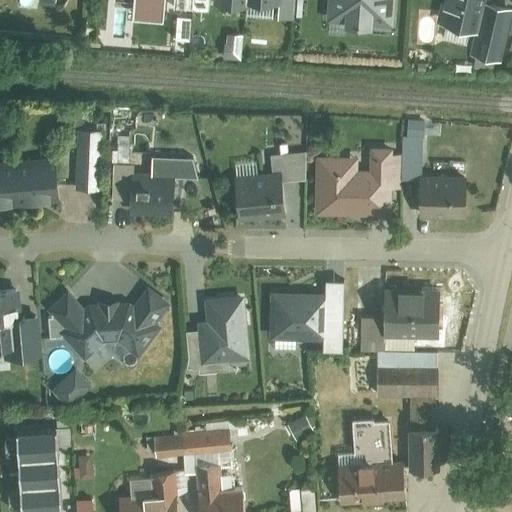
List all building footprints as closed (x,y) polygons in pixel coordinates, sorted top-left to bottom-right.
[(134,0),(134,11),(166,13),(167,0),(177,0),(177,2),(194,5),(194,0),(134,0)] [(282,0),(281,14),(295,15),(295,0),(282,0)] [(329,0),(328,17),(395,22),(396,0),(329,0)] [(442,0),(439,18),(476,27),(471,48),(504,56),(511,20),(511,0),(508,0),(442,0)] [(78,129),(77,185),(97,185),(97,129),(78,129)] [(424,130),(404,130),(403,151),(403,179),(421,179),(421,174),(424,174),(424,130)] [(360,153),(317,153),(316,211),(393,211),(393,186),(403,186),(403,179),(403,151),(395,151),(395,143),(371,143),(371,164),(360,164),(360,153)] [(272,170),(237,173),(240,218),(288,215),(285,178),(307,177),(306,149),(271,152),(272,170)] [(18,158),(21,203),(62,199),(58,155),(18,158)] [(0,204),(21,203),(18,158),(0,159),(0,204)] [(134,159),(114,158),(112,196),(133,197),(132,210),(177,212),(178,171),(134,169),(134,159)] [(421,179),(420,215),(467,216),(468,175),(424,174),(421,174),(421,179)] [(69,287),(50,305),(65,323),(59,328),(85,356),(96,347),(103,354),(107,350),(118,349),(124,353),(129,346),(139,353),(162,322),(158,319),(172,300),(149,280),(135,297),(119,298),(119,294),(100,294),(100,299),(83,301),(69,287)] [(19,281),(0,282),(0,340),(15,340),(16,353),(39,352),(37,310),(20,311),(19,281)] [(442,284),(387,283),(387,313),(362,312),(361,349),(380,349),(386,349),(387,333),(442,334),(442,284)] [(270,294),(269,342),(322,344),(322,354),(342,355),(344,284),(325,284),(324,296),(270,294)] [(208,315),(199,316),(199,325),(185,326),(187,364),(200,363),(200,369),(230,367),(229,356),(251,354),(247,291),(206,294),(208,315)] [(412,393),(412,467),(440,467),(439,350),(386,349),(380,349),(380,393),(412,393)] [(77,373),(63,390),(78,403),(93,386),(77,373)] [(306,411),(290,421),(298,435),(315,426),(306,411)] [(392,414),(354,416),(356,451),(338,452),(340,501),(407,499),(406,457),(394,458),(392,414)] [(201,483),(202,511),(247,511),(246,483),(221,484),(220,459),(233,459),(231,427),(155,431),(156,454),(185,453),(186,472),(197,471),(197,484),(201,483)] [(14,442),(19,511),(61,511),(55,439),(14,442)] [(94,454),(79,454),(79,477),(94,477),(94,454)] [(180,511),(178,467),(152,468),(153,489),(146,489),(146,494),(122,496),(122,511),(180,511)] [(317,511),(316,481),(301,482),(302,487),(291,488),(292,511),(317,511)] [(94,511),(95,495),(79,496),(79,511),(94,511)]
